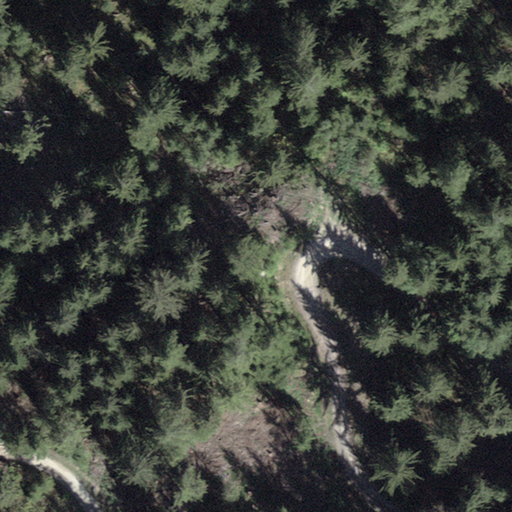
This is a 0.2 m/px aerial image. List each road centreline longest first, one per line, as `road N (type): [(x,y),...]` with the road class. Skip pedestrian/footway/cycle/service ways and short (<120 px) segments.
road 1 (track): [(396,511),(355,477),(346,454),(340,356),(306,277),(310,252),(322,240),(361,248),(467,350),(511,375)]
road 2 (track): [(0,450),(59,467),(96,511)]
